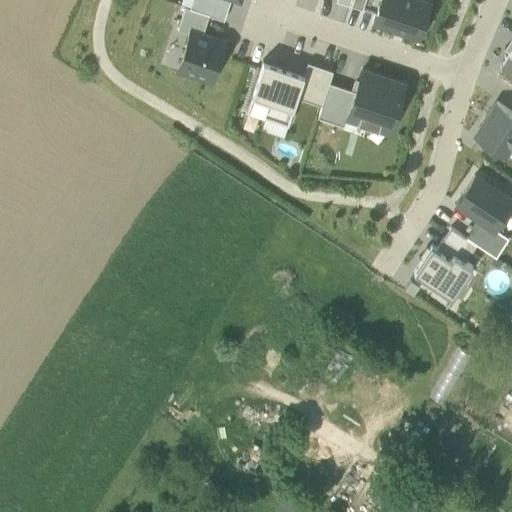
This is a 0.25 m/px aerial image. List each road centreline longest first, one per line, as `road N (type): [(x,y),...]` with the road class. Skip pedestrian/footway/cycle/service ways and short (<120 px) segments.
road 1 (residential): [(385,269),(436,183),(458,74)]
road 2 (residential): [(458,74),(260,8)]
